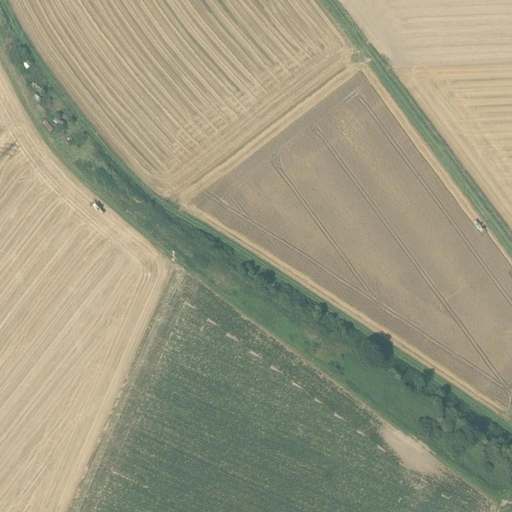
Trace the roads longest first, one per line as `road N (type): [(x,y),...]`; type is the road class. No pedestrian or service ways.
road 1 (track): [(0,43),(53,142),(142,228),(511,502)]
road 2 (track): [(511,420),(139,172),(5,0)]
road 3 (track): [(511,242),(332,0)]
